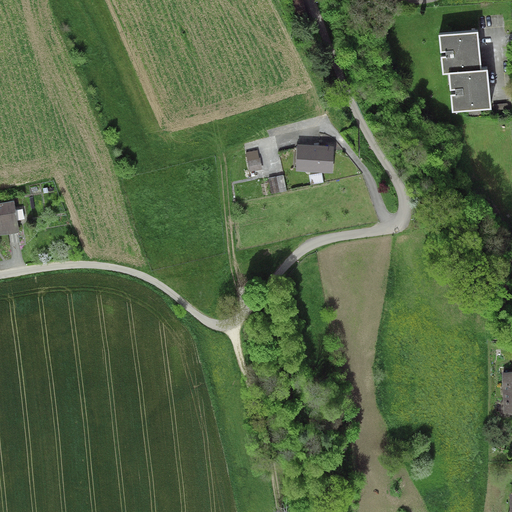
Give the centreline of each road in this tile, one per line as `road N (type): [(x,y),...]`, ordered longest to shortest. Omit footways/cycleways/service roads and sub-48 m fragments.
road 1 (residential): [(0,275),(99,264),(141,274),(223,326),(303,249),(399,222),(400,188),(360,120),(311,0)]
road 2 (track): [(233,324),(281,511)]
